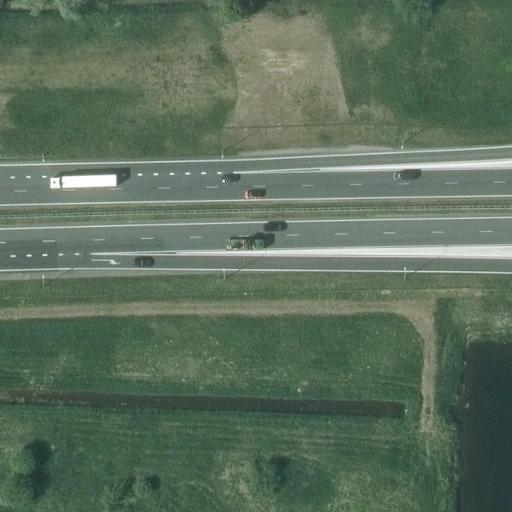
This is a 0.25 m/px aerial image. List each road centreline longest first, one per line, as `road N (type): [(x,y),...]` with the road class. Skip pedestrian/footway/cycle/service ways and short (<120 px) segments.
road 1 (trunk): [(84,241),(511,265)]
road 2 (trunk): [(84,241),(511,232)]
road 3 (trunk): [(511,153),(236,186)]
road 4 (trunk): [(511,184),(236,186)]
road 5 (trunk): [(236,186),(0,192)]
